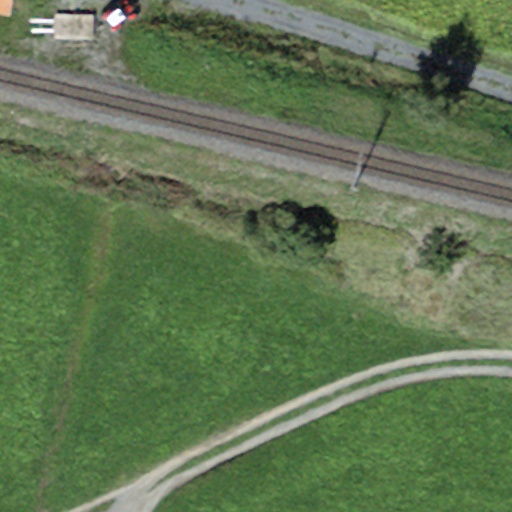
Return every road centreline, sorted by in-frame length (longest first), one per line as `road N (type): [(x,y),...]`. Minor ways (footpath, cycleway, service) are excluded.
road 1 (track): [(147,491),(385,382),(469,368),(511,374)]
road 2 (track): [(219,0),(289,35),(511,95)]
